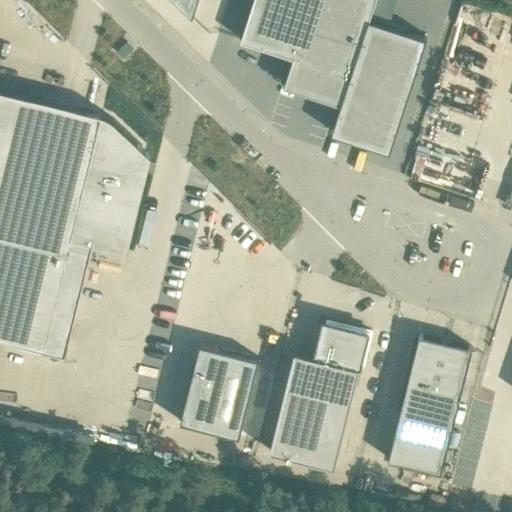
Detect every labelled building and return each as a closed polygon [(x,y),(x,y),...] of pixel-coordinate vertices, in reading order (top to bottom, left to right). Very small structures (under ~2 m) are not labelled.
[(179,0),(194,14),(197,3),(198,0),(179,0)] [(251,0),(240,35),(293,53),(284,80),(340,98),(331,127),(389,146),(426,31),(369,13),(372,0),(251,0)] [(0,83),(0,332),(44,343),(67,349),(95,232),(122,239),(123,239),(146,146),(141,142),(107,110),(101,108),(0,83)] [(295,345),(271,445),(336,461),(360,361),(362,362),(371,325),(323,313),(314,350),(295,345)] [(419,328),(389,453),(443,467),(473,341),(469,340),(468,344),(423,333),(424,329),(419,328)] [(200,341),(181,420),(241,434),(260,356),(200,341)]
